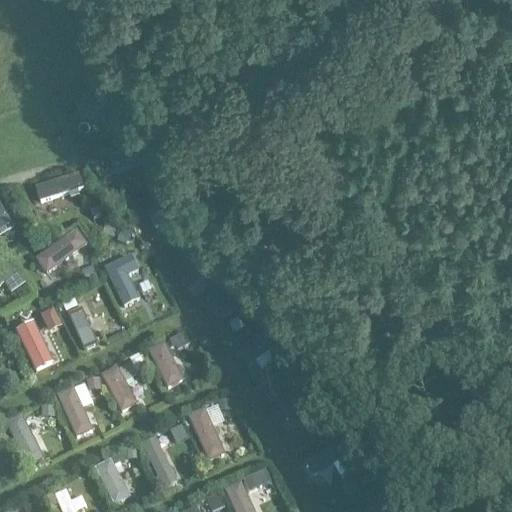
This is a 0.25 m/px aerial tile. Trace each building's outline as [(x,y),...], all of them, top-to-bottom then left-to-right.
[(77,96),(82,113),(131,96),(125,80),(77,96)] [(35,188),(41,204),(90,188),(84,171),(35,188)] [(153,215),(160,227),(185,211),(178,199),(153,215)] [(35,261),(45,275),(86,246),(76,232),(35,261)] [(106,269),(124,307),(140,300),(129,277),(139,272),(132,257),(106,269)] [(93,268),(82,272),(88,287),(99,283),(93,268)] [(76,325),(85,360),(99,357),(90,322),(76,325)] [(211,464),(219,460),(216,454),(222,451),(208,423),(194,429),(211,464)] [(0,448),(2,450),(10,441),(0,432),(0,448)] [(264,472),(244,481),(249,493),(270,484),(264,472)] [(226,490),(235,511),(254,511),(242,483),(226,490)] [(217,497),(207,501),(211,511),(219,511),(224,510),(217,497)] [(76,511),(72,502),(60,507),(61,511),(76,511)]
